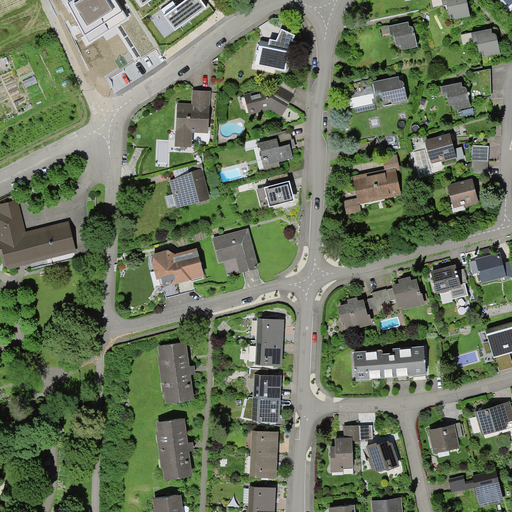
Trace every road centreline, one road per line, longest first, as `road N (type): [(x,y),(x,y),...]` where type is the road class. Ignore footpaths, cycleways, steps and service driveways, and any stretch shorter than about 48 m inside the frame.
road 1 (residential): [(312,286),(315,46),(330,0)]
road 2 (residential): [(104,126),(122,102),(233,17),(322,0)]
road 3 (unclassified): [(104,126),(111,242),(103,343)]
road 4 (residential): [(312,286),(103,343)]
road 5 (residential): [(509,228),(312,286)]
road 6 (unclassified): [(103,343),(98,511)]
road 7 (residential): [(509,228),(511,84)]
road 8 (track): [(47,0),(104,126)]
